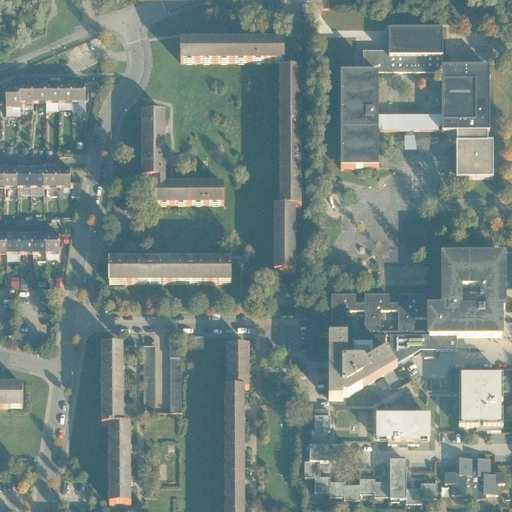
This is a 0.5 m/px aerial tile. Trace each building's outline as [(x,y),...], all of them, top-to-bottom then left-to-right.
[(328,11),(327,0),(319,0),(320,12),(328,11)] [(340,125),(340,173),(379,173),(379,134),(443,133),(443,135),(450,135),(450,138),(448,139),(453,146),(454,145),(457,145),(457,182),(494,182),(494,145),(489,144),(489,135),(491,135),(491,97),(491,69),(442,69),(442,59),(443,59),(443,31),(389,31),(389,54),(363,54),(363,76),(340,76),(340,125)] [(355,47),(355,38),(346,37),(346,47),(355,47)] [(180,44),(180,65),(219,65),(219,43),(180,44)] [(219,43),(219,65),(253,65),(254,43),(219,43)] [(289,43),(254,43),(253,65),(286,65),(289,65),(289,43)] [(280,72),(280,107),(304,107),(304,72),(290,72),(286,72),(280,72)] [(21,85),(21,87),(21,106),(34,105),(34,85),(21,85)] [(47,85),(34,85),(34,105),(47,105),(47,85)] [(60,85),(47,85),(47,105),(60,105),(60,85)] [(73,85),(60,85),(60,105),(73,105),(73,85)] [(86,85),(73,85),(73,105),(86,105),(86,85)] [(21,87),(7,87),(7,111),(21,111),(21,106),(21,87)] [(280,107),(280,141),(304,141),(304,107),(280,107)] [(166,114),(142,115),(142,148),(166,147),(166,114)] [(403,137),(403,151),(414,151),(414,137),(403,137)] [(304,141),(280,141),(280,176),(304,175),(304,141)] [(166,147),(142,148),(143,180),(156,180),(166,180),(166,147)] [(18,191),(18,171),(6,171),(5,191),(18,191)] [(31,171),(18,171),(18,191),(31,191),(31,171)] [(45,191),(45,171),(31,171),(31,191),(45,191)] [(58,171),(45,171),(45,191),(58,191),(58,171)] [(72,191),(71,171),(58,171),(58,191),(72,191)] [(280,176),(280,209),(296,209),(304,209),(304,175),(280,176)] [(156,187),(155,187),(155,207),(193,207),(193,187),(167,187),(156,187)] [(227,187),(193,187),(193,207),(227,207),(227,187)] [(275,209),(274,243),(296,243),(296,209),(280,209),(275,209)] [(20,237),(7,237),(7,257),(20,257),(20,237)] [(20,257),(33,258),(34,237),(20,237),(20,257)] [(47,237),(34,237),(33,258),(47,257),(47,237)] [(47,237),(47,257),(60,257),(60,237),(47,237)] [(296,243),(274,243),(274,275),(296,275),(296,243)] [(396,369),(421,355),(425,361),(436,362),(436,354),(457,354),(457,345),(506,345),(506,317),(508,316),(508,260),(442,260),(442,311),(429,311),(429,306),(423,306),(422,298),(398,298),(398,307),(389,307),(389,298),(365,298),(364,307),(356,307),(356,298),(331,298),(331,340),(329,340),(328,409),(343,409),(342,406),(347,406),(399,374),(396,369)] [(151,263),(109,263),(109,286),(151,286),(151,263)] [(192,263),(151,263),(151,286),(192,287),(192,263)] [(232,286),(231,263),(192,263),(192,287),(232,286)] [(227,348),(228,391),(247,391),(251,391),(251,349),(227,348)] [(124,349),(102,349),(102,390),(124,390),(124,349)] [(156,425),(155,349),(144,349),(144,425),(156,425)] [(182,423),(182,350),(170,350),(171,423),(182,423)] [(459,376),(459,429),(476,429),(479,429),(479,428),(483,428),(483,433),(501,433),(500,429),(503,429),(503,412),(499,412),(499,404),(503,404),(503,376),(483,376),(483,380),(479,380),(479,376),(459,376)] [(23,387),(0,387),(0,411),(23,411),(23,387)] [(102,429),(110,429),(124,429),(124,390),(102,390),(102,429)] [(226,391),(225,429),(247,429),(247,391),(228,391),(226,391)] [(377,419),(377,441),(388,441),(388,447),(419,447),(419,441),(429,441),(429,418),(419,419),(419,414),(388,415),(387,419),(377,419)] [(305,465),(305,480),(315,480),(315,496),(329,495),(329,500),(344,500),(344,503),(360,503),(360,497),(375,497),(375,500),(390,501),(390,503),(406,503),(406,507),(422,507),(422,502),(436,502),(436,487),(421,487),(421,492),(406,492),(406,463),(390,463),(390,485),(376,485),(376,482),(360,482),(360,488),(345,488),(345,485),(330,485),(330,480),(320,480),(320,465),(349,465),(349,449),(327,449),(327,434),(330,434),(330,418),(328,418),(321,419),(315,418),(315,433),(312,433),(312,449),(310,449),(310,465),(305,465)] [(109,470),(131,470),(131,429),(124,429),(110,429),(109,470)] [(247,429),(225,429),(225,466),(247,466),(247,429)] [(445,475),(445,487),(452,487),(452,498),(464,498),(464,503),(473,503),(473,502),(473,498),(477,498),(477,501),(477,503),(485,503),(485,498),(498,498),(498,486),(504,486),(504,475),(494,475),(494,478),(490,478),(490,462),(478,462),(478,464),(471,464),(471,462),(459,462),(459,478),(456,477),(456,475),(445,475)] [(225,466),(226,503),(246,503),(247,466),(225,466)] [(109,470),(109,507),(131,507),(131,470),(109,470)] [(246,511),(246,503),(226,503),(225,511),(246,511)]
